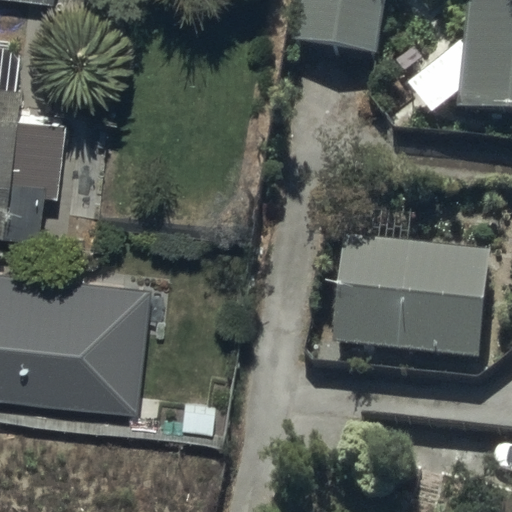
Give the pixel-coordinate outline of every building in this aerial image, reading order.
[(385,61),(390,0),(303,0),(299,54),(385,61)] [(511,0),(470,0),(458,111),(511,116),(511,0)] [(0,219),(47,225),(58,116),(24,112),(28,78),(22,77),(26,39),(0,36),(0,219)] [(494,256),(341,242),(330,347),(481,362),(494,256)] [(0,265),(0,390),(137,405),(150,281),(0,265)] [(28,511),(35,434),(0,431),(0,511),(28,511)]
